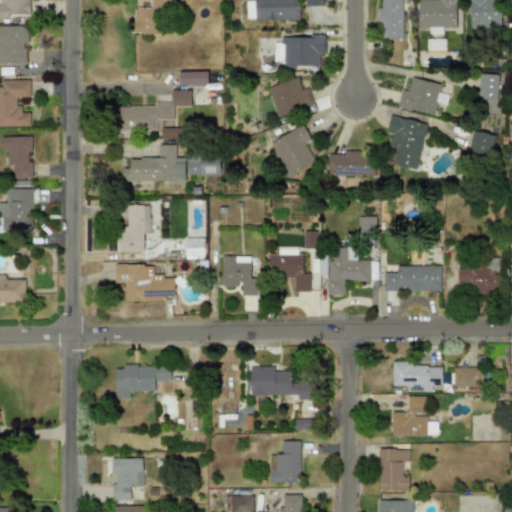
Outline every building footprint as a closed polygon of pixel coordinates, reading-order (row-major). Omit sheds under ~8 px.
[(0,0),(0,17),(28,17),(28,0),(0,0)] [(151,0),(151,7),(133,7),(133,34),(163,34),(163,0),(151,0)] [(299,19),(298,0),(304,0),(305,6),(322,6),(322,0),(253,0),(253,1),(245,1),(245,20),(299,19)] [(401,39),(401,0),(379,0),(379,39),(401,39)] [(417,0),(417,27),(429,27),(428,33),(442,33),(442,27),(455,28),(455,0),(417,0)] [(500,27),(500,0),(468,0),(468,27),(500,27)] [(0,64),(25,64),(24,43),(28,43),(28,25),(0,25),(0,64)] [(272,38),(272,60),(282,60),(282,67),(318,66),(318,54),(324,54),(324,37),(272,38)] [(179,85),(208,84),(208,70),(179,71),(179,85)] [(477,100),(496,100),(497,74),(478,74),(477,100)] [(312,104),(306,87),(300,89),(295,76),(266,88),(277,117),(312,104)] [(433,115),(436,103),(445,105),(448,94),(439,93),(441,83),(410,77),(407,90),(400,89),(397,107),(433,115)] [(0,126),(29,126),(29,112),(18,112),(18,97),(29,97),(29,80),(0,80),(0,126)] [(190,90),(171,90),(171,105),(116,105),(116,131),(156,131),(156,120),(174,120),(174,106),(190,106),(190,90)] [(425,123),(390,115),(386,132),(391,134),(389,147),(394,148),(391,164),(415,170),(425,123)] [(314,162),(304,142),(310,139),(302,125),(270,142),(287,176),(314,162)] [(495,135),(472,129),(466,153),(489,158),(495,135)] [(30,178),(31,161),(29,161),(29,136),(0,136),(0,149),(6,149),(6,164),(12,164),(12,178),(30,178)] [(220,175),(220,157),(176,157),(176,144),(159,144),(159,158),(130,158),(130,167),(122,167),(122,180),(184,180),(184,175),(220,175)] [(327,153),(326,175),(373,176),(373,152),(342,151),(342,153),(327,153)] [(0,202),(0,228),(30,229),(31,189),(5,188),(4,203),(0,202)] [(143,252),(143,235),(151,234),(150,228),(157,228),(157,204),(126,205),(126,226),(117,226),(118,252),(143,252)] [(302,248),(315,248),(316,232),(303,231),(302,248)] [(185,258),(203,258),(203,238),(185,238),(185,258)] [(296,247),(277,247),(277,254),(267,254),(267,277),(293,277),(293,291),(309,291),(309,272),(302,272),(302,254),(296,254),(296,247)] [(253,256),(221,255),(220,287),(239,287),(239,293),(253,294),(253,256)] [(124,301),(174,300),(173,278),(163,278),(163,274),(153,274),(153,264),(114,265),(115,283),(124,282),(124,301)] [(439,265),(395,266),(395,272),(382,272),(382,291),(440,290),(439,265)] [(456,269),(456,293),(498,293),(497,267),(456,269)] [(0,302),(24,302),(23,279),(4,279),(4,275),(0,275),(0,302)] [(391,386),(406,386),(406,391),(430,391),(430,385),(440,385),(440,364),(391,364),(391,386)] [(114,398),(129,398),(129,391),(154,391),(154,381),(170,381),(170,366),(114,366),(114,398)] [(249,396),(309,395),(309,381),(290,382),(290,370),(274,371),(273,366),(249,367),(249,396)] [(481,367),(452,367),(452,387),(481,387),(481,367)] [(390,435),(425,436),(425,416),(422,416),(423,396),(407,396),(406,412),(390,411),(390,435)] [(269,483),(300,482),(299,440),(280,441),(281,454),(268,455),(269,483)] [(377,491),(408,490),(408,476),(402,476),(402,461),(407,461),(407,449),(377,449),(377,491)] [(142,486),(141,458),(111,458),(111,474),(112,474),(112,500),(129,500),(129,486),(142,486)] [(299,511),(300,495),(280,494),(280,511),(299,511)] [(251,511),(252,496),(227,495),(227,502),(230,502),(229,511),(251,511)] [(412,511),(412,500),(377,500),(377,511),(412,511)]
